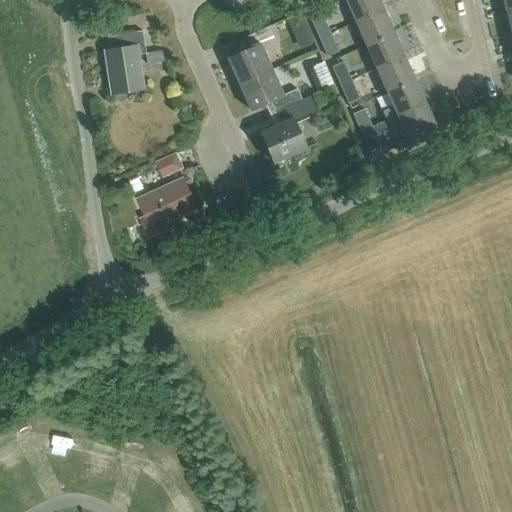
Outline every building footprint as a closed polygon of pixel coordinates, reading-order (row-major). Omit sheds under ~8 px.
[(344,0),(354,22),(382,9),(377,0),(344,0)] [(511,0),(501,0),(504,10),(511,7),(511,0)] [(292,8),(279,15),(287,30),(300,23),(292,8)] [(354,22),(365,45),(392,33),(382,9),(354,22)] [(309,19),(318,38),(329,33),(321,14),(309,19)] [(225,58),(237,84),(270,69),(259,44),(266,40),(273,37),(267,25),(261,28),(240,38),(245,49),(225,58)] [(103,51),(110,93),(141,88),(136,54),(144,53),(141,31),(113,35),(116,49),(103,51)] [(326,56),(337,51),(329,33),(318,38),(326,56)] [(365,45),(375,68),(403,56),(392,33),(365,45)] [(160,50),(144,52),(145,63),(165,60),(160,50)] [(375,68),(385,92),(413,80),(403,56),(375,68)] [(330,66),(338,85),(350,80),(342,61),(330,66)] [(269,101),(273,112),(300,100),(300,99),(295,88),(281,95),(270,69),(237,84),(248,110),(269,101)] [(358,98),(350,80),(338,85),(346,103),(358,98)] [(385,120),(396,115),(423,103),(413,80),(385,92),(392,106),(381,111),(385,120)] [(310,94),(300,99),(300,100),(273,112),(278,123),(259,132),(273,162),(305,148),(294,122),(318,112),(310,94)] [(396,115),(407,139),(434,127),(423,103),(396,115)] [(351,113),(359,131),(371,126),(371,125),(363,108),(351,113)] [(379,145),(375,135),(386,131),(382,120),(371,125),(371,126),(359,131),(367,150),(379,145)] [(181,169),(175,155),(155,163),(162,177),(181,169)] [(136,200),(143,217),(138,220),(147,240),(173,227),(170,221),(195,210),(181,180),(136,200)] [(77,433),(84,470),(105,466),(97,429),(77,433)] [(160,484),(184,457),(165,441),(141,468),(160,484)]
